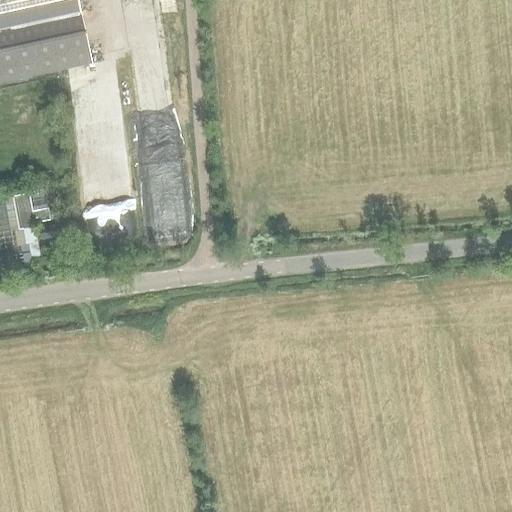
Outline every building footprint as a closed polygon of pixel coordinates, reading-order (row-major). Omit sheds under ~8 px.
[(0,0),(0,83),(91,63),(77,0),(0,0)] [(12,194),(19,228),(35,225),(34,221),(50,218),(48,206),(32,209),(29,191),(12,194)] [(57,223),(40,226),(41,236),(59,234),(57,223)] [(190,244),(192,228),(158,225),(156,241),(190,244)] [(40,259),(37,242),(27,244),(30,260),(40,259)]
